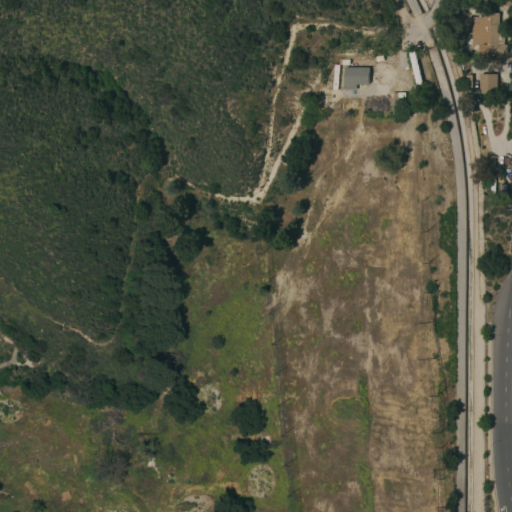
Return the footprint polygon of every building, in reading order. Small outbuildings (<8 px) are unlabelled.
[(468,34),(468,16),(482,16),(482,12),(493,12),(493,15),(498,15),(498,25),(505,25),(504,45),(506,45),(506,55),(479,54),(479,45),(472,45),(472,34),(468,34)] [(422,84),(416,85),(409,54),(415,52),(422,84)] [(393,54),(394,60),(388,61),(388,62),(386,62),(384,62),(383,56),(393,54)] [(343,67),(349,67),(349,58),(369,58),(369,67),(368,67),(368,68),(368,84),(365,84),(365,89),(359,88),(359,84),(356,84),(356,89),(343,89),(343,79),(342,79),(342,76),(343,76),(343,69),(343,67)] [(325,69),(326,66),(333,67),(333,64),(337,65),(337,59),(340,59),(348,59),(348,64),(338,64),(338,69),(336,89),(331,89),(322,85),(323,77),(324,77),(325,69)] [(497,94),(480,94),(480,74),(497,74),(497,94)] [(392,93),(405,93),(405,98),(398,98),(401,101),(402,101),(402,102),(406,102),(406,111),(402,111),(402,113),(400,113),(400,115),(392,115),(392,93)] [(318,106),(317,103),(315,108),(311,107),(313,103),(313,101),(317,101),(316,98),(324,95),(327,103),(318,106)]
